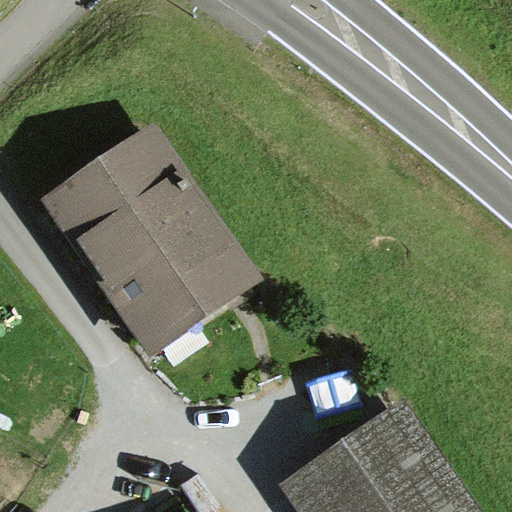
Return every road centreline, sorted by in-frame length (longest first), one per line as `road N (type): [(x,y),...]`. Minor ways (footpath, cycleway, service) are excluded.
road 1 (track): [(253,511),(151,420),(0,216)]
road 2 (secondary): [(511,172),(302,0)]
